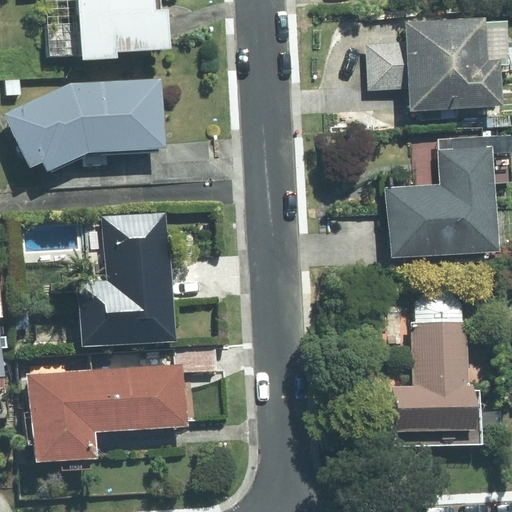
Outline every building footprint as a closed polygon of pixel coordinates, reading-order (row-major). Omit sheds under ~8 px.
[(137,23),(137,0),(75,0),(76,5),(61,4),(61,71),(98,72),(98,62),(152,62),(152,23),(137,23)] [(388,26),(391,49),(360,50),(360,93),(392,93),(392,116),(493,116),(492,26),(388,26)] [(150,88),(52,93),(0,118),(0,140),(14,179),(30,173),(33,181),(71,160),(153,157),(150,88)] [(484,258),(479,152),(429,154),(431,186),(374,189),(377,263),(484,258)] [(161,354),(160,218),(94,219),(94,286),(63,286),(64,354),(161,354)] [(456,436),(459,329),(452,329),(453,296),(406,295),(403,388),(379,387),(378,433),(456,436)] [(179,373),(18,376),(20,474),(80,473),(79,440),(180,438),(179,373)]
